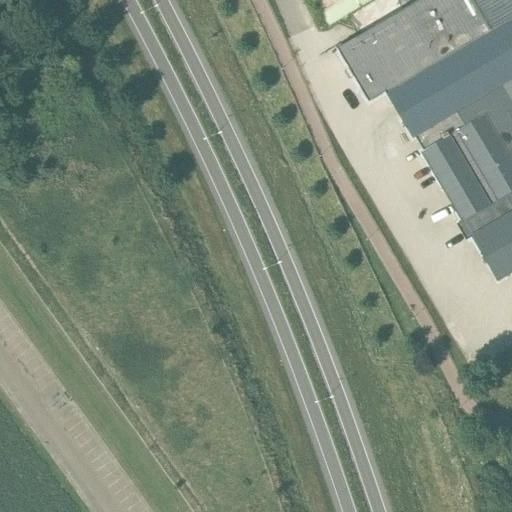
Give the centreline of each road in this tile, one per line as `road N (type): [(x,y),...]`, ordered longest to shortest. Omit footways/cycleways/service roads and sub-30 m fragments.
road 1 (primary): [(377,511),(284,260),(164,0)]
road 2 (primary): [(131,0),(250,268),(342,511)]
road 3 (track): [(0,219),(207,511)]
